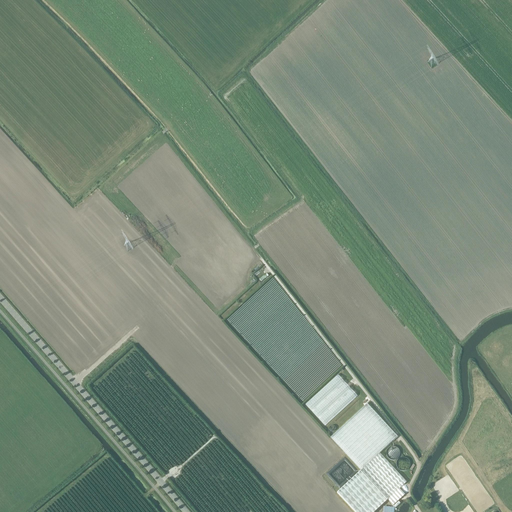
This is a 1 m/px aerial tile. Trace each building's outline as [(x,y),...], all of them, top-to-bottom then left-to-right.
[(42,183),(38,187),(44,193),(48,190),(42,183)] [(331,437),(330,438),(346,455),(361,471),(388,500),(393,506),(405,494),(400,489),(407,482),(380,453),(398,437),(367,404),(331,437)] [(401,456),(401,455),(401,453),(400,452),(399,451),(398,450),(397,449),(396,449),(395,449),(394,449),(393,449),(391,450),(390,452),(390,453),(389,454),(389,455),(389,456),(389,457),(390,458),(391,459),(392,460),(394,461),(395,461),(396,461),(397,461),(399,459),(400,459),(400,457),(401,456)] [(345,457),(324,476),(344,499),(356,511),(392,511),(394,510),(392,509),(345,457)] [(410,467),(410,465),(410,463),(410,462),(409,461),(408,460),(407,459),(406,459),(405,459),(404,459),(403,459),(402,459),(401,460),(400,460),(399,462),(398,463),(398,465),(398,466),(399,468),(400,469),(401,470),(402,470),(403,470),(404,471),(405,470),(406,470),(407,470),(408,469),(409,468),(410,467)]
